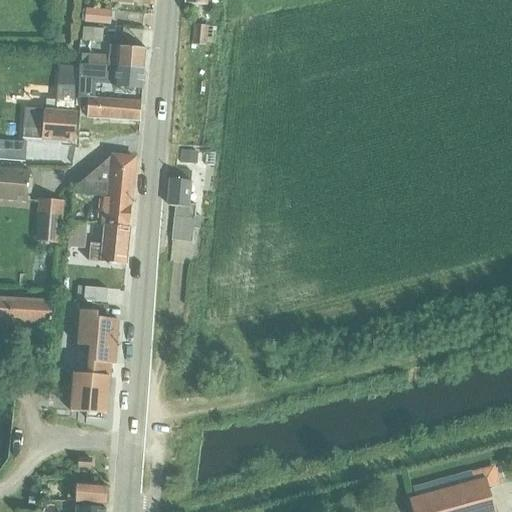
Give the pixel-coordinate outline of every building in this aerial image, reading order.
[(83,10),(82,22),(86,22),(85,24),(111,26),(113,11),(87,8),(87,10),(83,10)] [(194,24),(192,44),(207,46),(209,26),(194,24)] [(84,28),(82,41),(103,43),(104,29),(84,28)] [(82,54),(82,65),(144,70),(146,50),(110,47),(109,56),(82,54)] [(46,100),(46,109),(73,112),(77,67),(60,65),(57,101),(46,100)] [(144,70),(82,65),(79,65),(79,97),(90,98),(90,81),(96,81),(96,76),(115,77),(114,87),(143,90),(144,70)] [(90,98),(79,97),(79,131),(90,132),(91,118),(88,117),(90,98)] [(142,102),(90,98),(88,117),(91,118),(140,122),(142,102)] [(73,112),(46,109),(26,109),(24,138),(75,142),(77,113),(73,112)] [(0,140),(0,160),(26,162),(27,143),(0,140)] [(178,149),(177,161),(193,162),(194,150),(178,149)] [(103,226),(130,228),(136,171),(133,171),(135,158),(112,156),(78,186),(77,195),(104,198),(101,225),(103,226)] [(0,199),(27,202),(30,172),(0,169),(0,199)] [(172,170),(169,206),(175,206),(172,241),(193,243),(194,229),(200,230),(201,216),(196,216),(197,205),(190,205),(193,171),(172,170)] [(39,199),(36,241),(61,244),(65,201),(39,199)] [(70,222),(68,248),(86,249),(88,224),(70,222)] [(130,228),(103,226),(102,245),(91,244),(89,262),(126,265),(130,228)] [(86,288),(85,302),(107,304),(108,289),(86,288)] [(0,297),(0,329),(51,333),(53,300),(0,297)] [(88,362),(111,365),(115,365),(119,320),(97,319),(98,312),(72,310),(70,338),(78,339),(77,346),(89,347),(88,362)] [(111,365),(88,362),(87,375),(73,374),(70,412),(87,413),(104,415),(107,415),(111,365)] [(91,460),(79,459),(78,468),(91,468),(91,460)] [(412,511),(496,511),(490,487),(500,484),(498,478),(506,476),(502,464),(472,472),(475,481),(409,499),(412,511)] [(77,485),(76,503),(106,505),(107,487),(77,485)] [(41,489),(40,497),(49,497),(50,489),(41,489)] [(43,502),(42,511),(62,511),(63,503),(43,502)]
